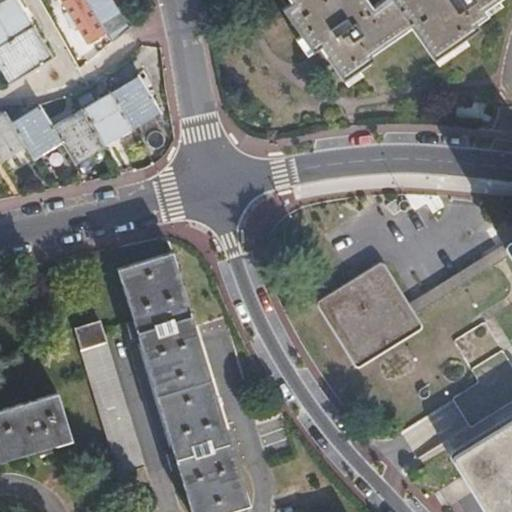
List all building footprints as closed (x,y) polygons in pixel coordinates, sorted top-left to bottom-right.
[(0,47),(33,27),(16,0),(3,0),(0,2),(0,47)] [(63,0),(88,41),(105,32),(85,0),(63,0)] [(112,44),(127,31),(108,0),(85,0),(105,32),(112,44)] [(509,0),(398,0),(381,12),(374,17),(362,0),(285,0),(291,8),(288,10),(281,15),(311,58),(318,53),(340,87),(347,82),(371,66),(368,60),(375,56),(410,33),(432,65),(439,60),(478,35),(476,32),(483,27),(487,24),(482,18),(489,13),(509,0)] [(52,59),(33,27),(0,47),(0,70),(8,84),(9,84),(52,59)] [(108,92),(131,131),(160,114),(151,99),(137,75),(108,92)] [(103,148),(131,131),(108,92),(80,109),(103,148)] [(40,107),(12,122),(29,150),(35,160),(63,144),(52,126),(40,107)] [(80,109),(52,126),(63,144),(75,165),(103,148),(80,109)] [(0,158),(4,166),(29,150),(12,122),(5,112),(0,115),(0,158)] [(511,255),(511,242),(419,303),(425,312),(511,255)] [(232,511),(250,507),(173,254),(119,270),(192,511),(232,511)] [(425,312),(419,303),(409,309),(384,269),(324,306),(362,365),(421,327),(416,318),(425,312)] [(83,349),(107,342),(102,323),(77,330),(83,349)] [(146,469),(107,342),(83,349),(82,349),(120,476),(146,469)] [(0,459),(72,439),(57,393),(0,409),(0,459)] [(511,511),(511,426),(461,457),(493,511),(511,511)]
